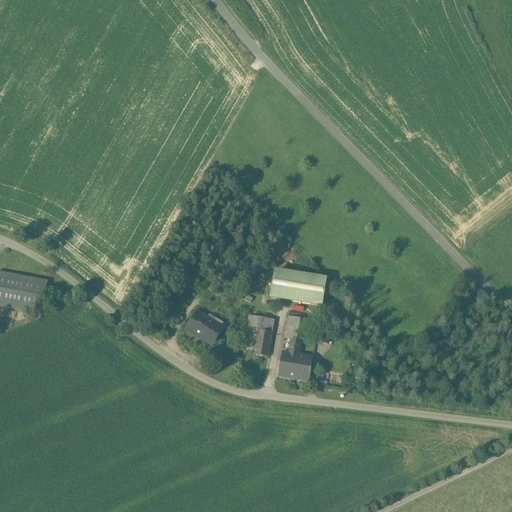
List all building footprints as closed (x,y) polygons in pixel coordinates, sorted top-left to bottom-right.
[(326,280),(276,272),(271,299),(321,307),(326,280)] [(47,283),(0,273),(0,306),(41,314),(47,283)] [(266,307),(264,319),(274,321),(276,308),(266,307)] [(196,313),(186,331),(212,347),(223,329),(196,313)] [(243,349),(255,351),(258,331),(272,333),(274,321),(264,319),(249,316),(243,349)] [(291,341),(289,354),(299,355),(305,320),(288,318),(284,339),(291,341)] [(330,330),(317,328),(315,343),(328,345),(330,330)] [(255,351),(254,356),(267,358),(272,333),(258,331),(255,351)] [(289,354),(283,352),(278,379),(308,383),(313,358),(299,355),(289,354)]
